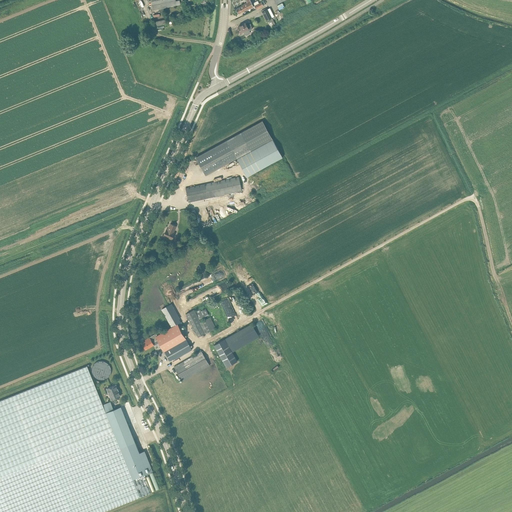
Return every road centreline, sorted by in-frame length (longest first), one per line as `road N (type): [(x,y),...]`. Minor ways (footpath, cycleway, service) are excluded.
road 1 (tertiary): [(186,511),(125,351),(122,294),(133,247),(196,102),(217,87)]
road 2 (unclassified): [(217,87),(371,0)]
